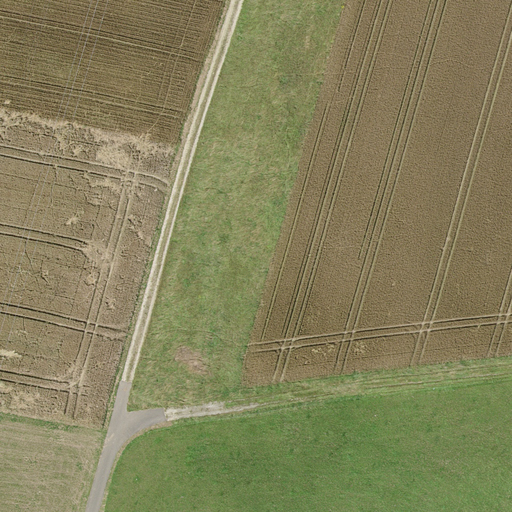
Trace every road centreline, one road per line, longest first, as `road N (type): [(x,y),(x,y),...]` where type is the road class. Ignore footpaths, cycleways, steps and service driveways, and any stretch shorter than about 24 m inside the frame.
road 1 (track): [(511,368),(117,422),(92,511)]
road 2 (track): [(117,422),(238,0)]
